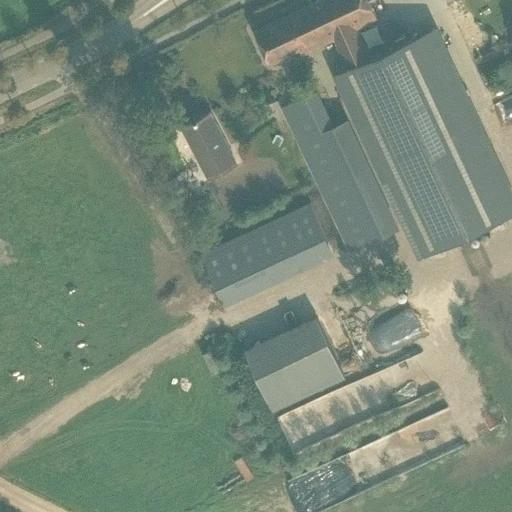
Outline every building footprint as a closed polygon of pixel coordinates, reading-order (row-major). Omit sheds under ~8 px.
[(369,57),(356,29),(377,19),(368,0),(316,0),(254,29),(269,63),(300,48),(302,54),(335,38),(348,67),(369,57)] [(511,213),(511,197),(433,28),(369,57),(348,67),(336,72),(421,255),(511,213)] [(299,141),(352,249),(400,226),(347,118),(333,125),(317,90),(282,107),(299,141)] [(182,128),(207,176),(235,161),(211,114),(182,128)] [(206,196),(194,202),(199,213),(212,207),(206,196)] [(334,254),(310,201),(200,252),(224,305),(334,254)] [(328,342),(346,335),(336,309),(317,316),(328,342)] [(316,315),(242,346),(269,409),(342,378),(316,315)] [(420,352),(362,376),(377,411),(435,387),(420,352)]
